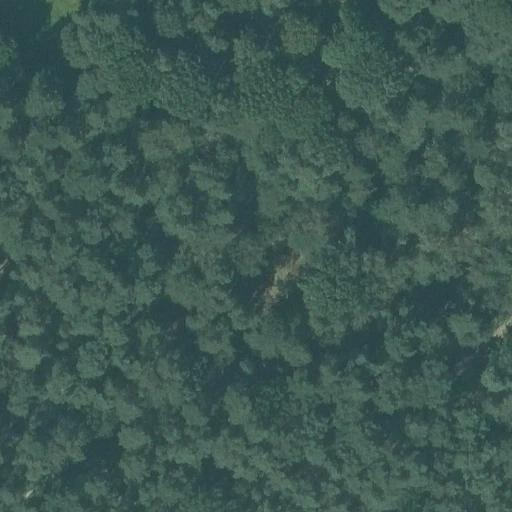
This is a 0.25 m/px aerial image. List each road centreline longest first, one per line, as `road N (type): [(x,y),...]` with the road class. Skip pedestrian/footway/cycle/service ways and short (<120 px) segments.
road 1 (track): [(511,279),(426,356),(384,376),(133,396),(102,407),(0,494)]
road 2 (track): [(511,204),(376,112),(348,82)]
road 3 (unclassified): [(348,82),(250,0)]
